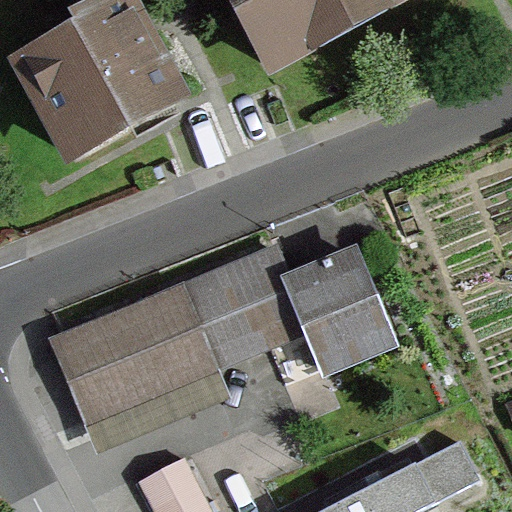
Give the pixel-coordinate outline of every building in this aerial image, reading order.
[(226,0),(257,55),(298,33),(305,46),(380,5),(376,0),(226,0)] [(83,151),(170,103),(115,2),(69,28),(74,37),(20,67),(42,106),(55,99),(83,151)] [(386,345),(352,261),(328,271),(325,265),(318,268),(321,274),(285,288),(272,256),(55,346),(86,421),(204,371),(197,355),(257,330),(266,351),(301,337),(316,374),(386,345)] [(205,511),(179,462),(135,485),(148,511),(205,511)] [(470,462),(361,511),(465,511),(488,501),(470,462)]
